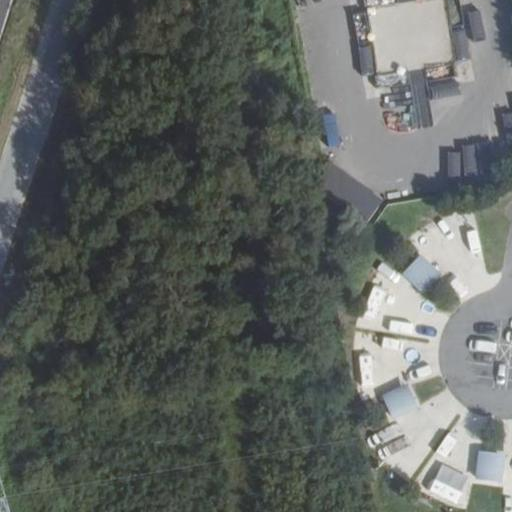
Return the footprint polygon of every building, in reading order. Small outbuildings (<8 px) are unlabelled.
[(456,77),(429,81),(431,99),(458,95),(456,77)] [(310,191),(361,231),(383,203),(331,163),(310,191)] [(441,277),(421,257),(402,277),(422,296),(441,277)] [(381,398),(393,423),(419,411),(408,386),(381,398)] [(479,453),(476,482),(503,485),(506,457),(479,453)]
